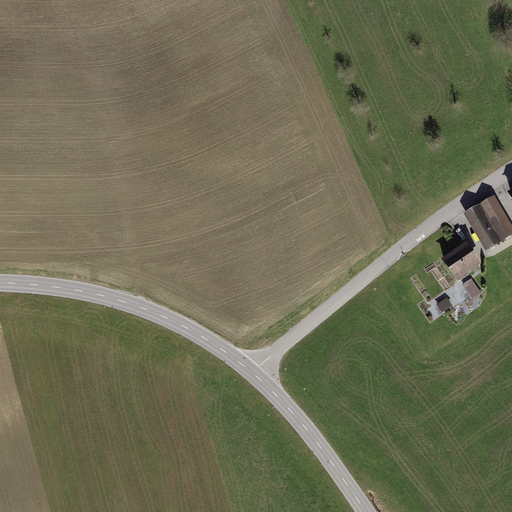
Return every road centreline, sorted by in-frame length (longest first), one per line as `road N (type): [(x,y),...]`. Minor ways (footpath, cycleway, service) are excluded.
road 1 (residential): [(252,372),(399,250),(511,171)]
road 2 (tertiary): [(252,372),(194,331),(139,306),(0,282)]
road 3 (tertiary): [(365,511),(318,444),(252,372)]
